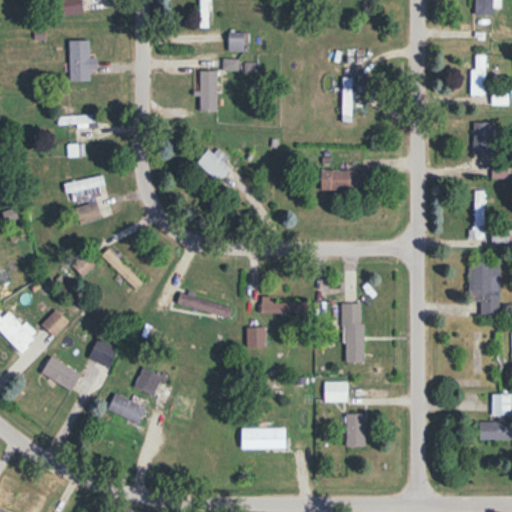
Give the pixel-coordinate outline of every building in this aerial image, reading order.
[(56,0),(60,17),(84,11),(80,0),(56,0)] [(208,0),(198,0),(199,28),(209,28),(208,0)] [(473,0),(474,14),(493,14),(493,7),(500,7),(500,0),(473,0)] [(244,31),(228,31),(228,52),(244,52),(244,31)] [(90,40),(69,40),(69,80),(90,80),(90,40)] [(485,54),(473,54),(473,95),(485,95),(485,54)] [(238,60),(223,60),(223,70),(238,70),(238,60)] [(217,70),(199,70),(199,111),(217,111),(217,70)] [(341,122),(351,122),(351,78),(341,78),(341,122)] [(56,126),(97,126),(97,115),(56,115),(56,126)] [(473,154),(493,154),(493,122),(473,122),(473,154)] [(66,144),(66,156),(82,156),(82,144),(66,144)] [(219,183),(231,169),(208,149),(196,163),(219,183)] [(507,162),(491,162),(491,179),(507,179),(507,162)] [(321,191),(377,191),(377,171),(321,171),(321,191)] [(65,194),(75,193),(76,199),(93,197),(92,188),(104,187),(103,176),(63,182),(65,194)] [(472,238),(484,238),(483,190),(472,191),(472,238)] [(102,218),(97,201),(74,208),(79,224),(102,218)] [(142,282),(108,249),(101,256),(135,289),(142,282)] [(499,263),(468,263),(468,300),(481,300),(481,316),(499,316),(499,263)] [(274,296),(259,296),(259,313),(309,313),(309,303),(274,303),(274,296)] [(345,362),(363,362),(363,304),(345,304),(345,362)] [(68,321),(55,309),(41,325),(54,336),(68,321)] [(0,318),(0,317),(0,331),(20,352),(36,337),(8,310),(0,318)] [(264,346),(264,327),(246,327),(246,346),(264,346)] [(119,348),(98,338),(88,357),(109,367),(119,348)] [(41,372),(71,391),(81,375),(52,355),(41,372)] [(163,376),(143,367),(134,386),(153,396),(163,376)] [(347,381),(324,381),(324,402),(347,402),(347,381)] [(139,424),(146,407),(115,393),(107,409),(139,424)] [(511,393),(491,394),(491,414),(511,414),(511,393)] [(346,447),(365,447),(365,413),(346,413),(346,447)] [(511,439),(511,421),(478,422),(478,439),(511,439)] [(242,428),(242,448),(285,448),(285,428),(242,428)]
